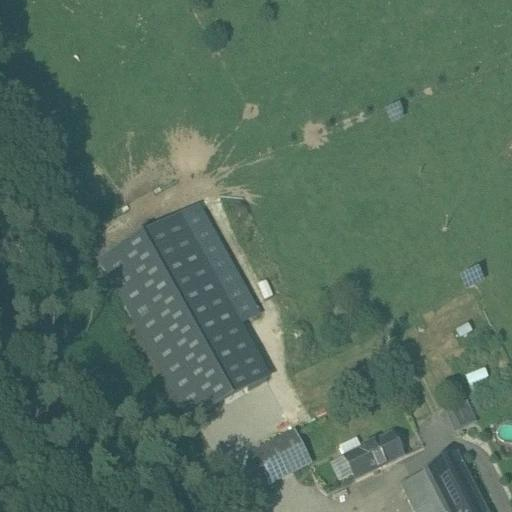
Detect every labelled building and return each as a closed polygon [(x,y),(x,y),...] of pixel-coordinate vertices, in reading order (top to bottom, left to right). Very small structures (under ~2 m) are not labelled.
[(185,424),(268,382),(184,216),(100,259),(185,424)] [(467,403),(445,413),(454,435),(477,425),(467,403)] [(294,437),(252,459),(265,486),(308,464),(294,437)] [(392,437),(362,451),(357,441),(340,449),(345,459),(345,460),(356,482),(402,459),(392,437)] [(483,511),(457,459),(425,475),(444,511),(483,511)] [(444,511),(425,475),(401,487),(412,511),(444,511)]
